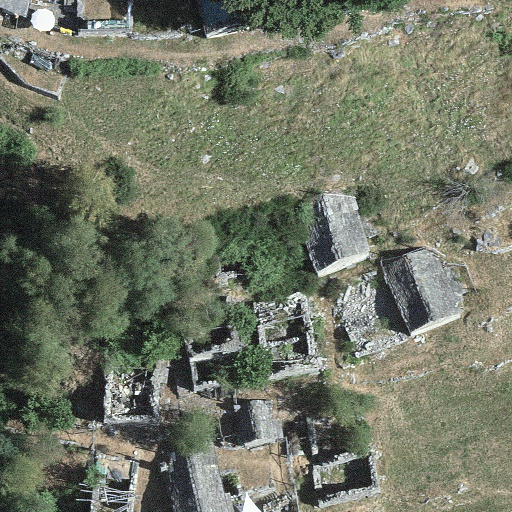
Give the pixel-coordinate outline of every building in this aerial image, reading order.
[(24,0),(0,0),(0,11),(21,16),(24,0)] [(346,191),(292,210),(316,278),(370,260),(346,191)] [(437,249),(386,269),(413,337),(464,317),(437,249)] [(157,386),(98,386),(98,430),(157,430),(157,386)] [(272,405),(234,412),(242,449),(279,441),(272,405)] [(224,511),(211,448),(160,458),(171,511),(224,511)]
